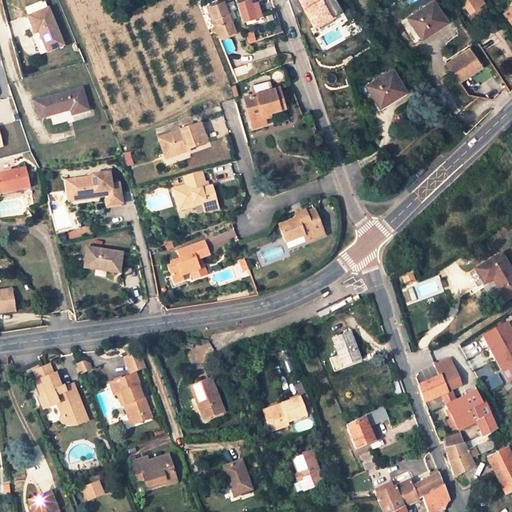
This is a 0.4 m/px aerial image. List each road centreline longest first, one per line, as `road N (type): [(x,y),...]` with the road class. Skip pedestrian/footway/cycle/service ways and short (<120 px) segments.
road 1 (unclassified): [(0,345),(255,307),(318,281),(361,250)]
road 2 (unclassified): [(361,250),(462,511)]
road 3 (residential): [(227,106),(257,210),(339,180)]
road 4 (unclassified): [(372,238),(511,107)]
road 5 (residential): [(280,0),(339,180)]
road 6 (unknown): [(145,325),(119,191)]
